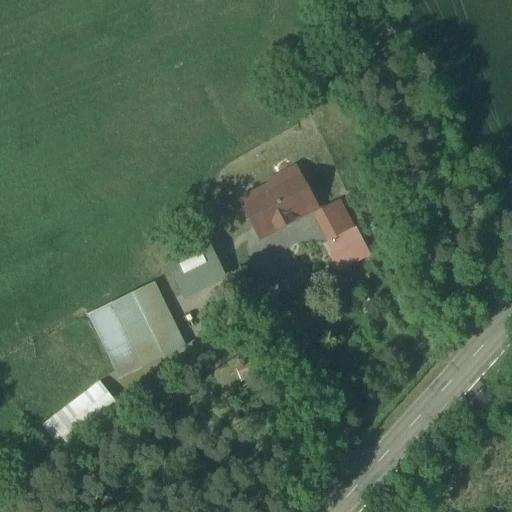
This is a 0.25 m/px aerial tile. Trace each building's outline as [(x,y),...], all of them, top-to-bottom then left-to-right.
[(270,188),(241,203),(260,238),(316,209),(295,170),(268,184),(270,188)] [(312,215),(328,244),(349,233),(333,204),(312,215)] [(328,244),(326,245),(340,271),(368,255),(354,230),(349,233),(328,244)] [(202,240),(160,257),(179,303),(221,285),(202,240)] [(192,356),(160,289),(95,319),(127,387),(192,356)]
